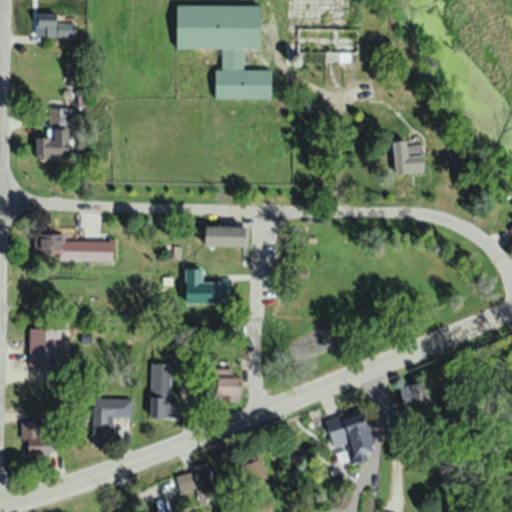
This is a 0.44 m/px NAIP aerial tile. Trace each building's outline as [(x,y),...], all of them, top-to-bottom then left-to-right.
[(275,97),(275,69),(246,69),(246,49),(264,49),(264,6),(178,6),(178,48),(224,48),(224,70),(217,70),(217,97),(275,97)] [(78,36),(78,14),(41,14),(41,36),(78,36)] [(49,134),(41,134),(40,156),(76,158),(79,107),(50,105),(49,134)] [(400,173),(430,169),(426,141),(413,143),(412,137),(395,139),(400,173)] [(208,243),(252,243),(252,224),(208,224),(208,243)] [(62,259),(116,259),(116,237),(44,236),(44,253),(62,253),(62,259)] [(207,266),(188,266),(188,302),(232,302),(232,280),(207,280),(207,266)] [(31,366),(64,366),(64,326),(31,326),(31,366)] [(112,417),(135,417),(135,398),(93,397),(93,438),(112,439),(112,417)] [(370,410),(331,416),(335,446),(353,443),(356,461),(377,458),(370,410)] [(26,456),(60,456),(60,421),(26,421),(26,456)]
